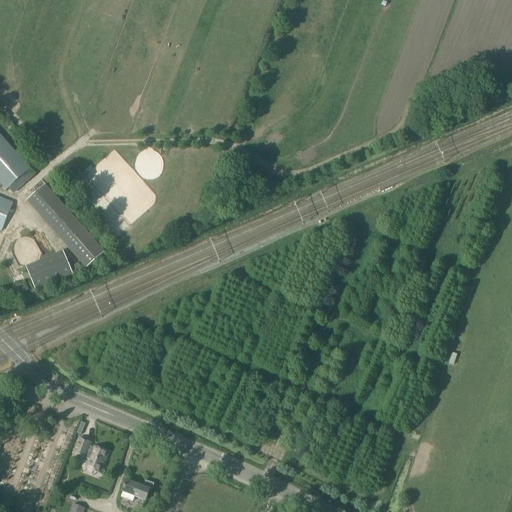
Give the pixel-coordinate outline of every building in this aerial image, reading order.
[(30,170),(31,169),(0,134),(0,184),(6,191),(8,189),(13,195),(35,176),(30,170)] [(76,187),(70,180),(66,184),(72,191),(76,187)] [(27,201),(86,269),(105,253),(46,185),(27,201)] [(0,231),(1,232),(13,203),(0,197),(0,231)] [(27,268),(37,291),(74,275),(64,252),(27,268)] [(88,459),(86,464),(84,468),(101,475),(109,453),(94,447),(93,449),(91,448),(92,444),(79,439),(73,454),(86,460),(86,459),(88,459)] [(122,493),(123,493),(121,498),(133,503),(135,497),(145,502),(150,490),(152,491),(154,484),(146,481),(143,487),(127,481),(122,493)]
